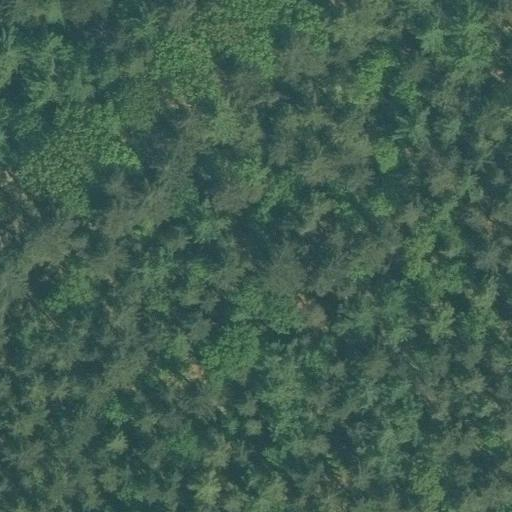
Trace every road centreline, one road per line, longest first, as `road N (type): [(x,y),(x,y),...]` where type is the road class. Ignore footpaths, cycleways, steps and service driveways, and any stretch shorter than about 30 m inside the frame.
road 1 (track): [(0,231),(156,109)]
road 2 (track): [(156,109),(295,0)]
